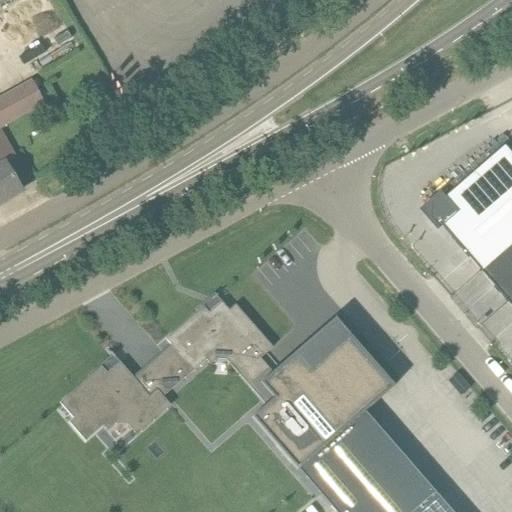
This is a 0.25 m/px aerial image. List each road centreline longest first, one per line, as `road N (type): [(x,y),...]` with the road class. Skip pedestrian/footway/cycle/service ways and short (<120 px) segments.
road 1 (tertiary): [(95,224),(332,110),(505,0)]
road 2 (unclassified): [(371,0),(227,106),(0,239)]
road 3 (tertiary): [(409,0),(95,224)]
road 4 (unclassified): [(26,321),(336,161)]
road 5 (unknown): [(375,240),(370,291),(394,352),(511,508)]
road 6 (unclassified): [(511,402),(361,222),(336,161)]
road 7 (unclassified): [(336,161),(511,65)]
